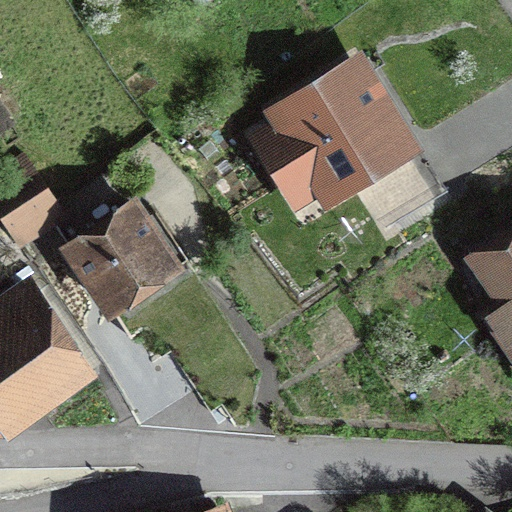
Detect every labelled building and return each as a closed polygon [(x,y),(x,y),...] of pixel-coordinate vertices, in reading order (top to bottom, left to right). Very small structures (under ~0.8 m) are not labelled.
[(398,157),(352,76),(277,118),(284,129),(261,142),(301,212),(398,157)] [(27,173),(0,189),(0,232),(7,244),(54,215),(27,173)] [(166,276),(128,215),(67,252),(105,314),(166,276)] [(511,246),(473,270),(511,332),(511,246)] [(90,382),(35,295),(0,318),(0,430),(29,434),(90,382)]
